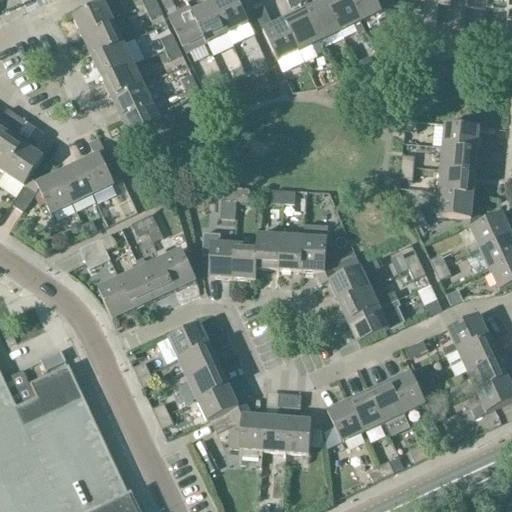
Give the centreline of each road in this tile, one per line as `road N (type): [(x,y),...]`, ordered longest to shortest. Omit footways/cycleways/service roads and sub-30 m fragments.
road 1 (residential): [(121,345),(197,308),(220,307),(260,386),(304,390),(474,309),(503,307)]
road 2 (residential): [(0,92),(64,138),(92,122),(47,18)]
road 3 (unclassified): [(172,511),(99,354)]
road 4 (unclassified): [(99,354),(68,305),(0,258)]
